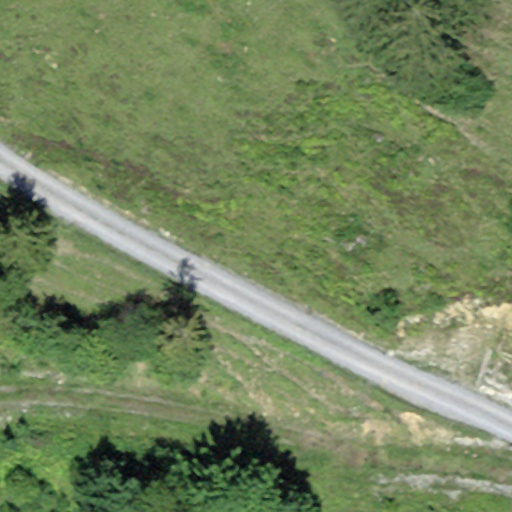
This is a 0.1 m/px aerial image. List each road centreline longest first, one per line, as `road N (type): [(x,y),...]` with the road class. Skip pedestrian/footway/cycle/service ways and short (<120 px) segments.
road 1 (track): [(511,426),(198,272),(0,155)]
road 2 (track): [(511,458),(331,451),(152,398),(0,393)]
